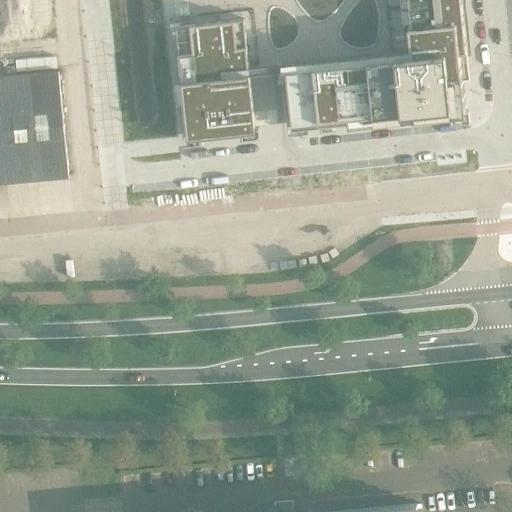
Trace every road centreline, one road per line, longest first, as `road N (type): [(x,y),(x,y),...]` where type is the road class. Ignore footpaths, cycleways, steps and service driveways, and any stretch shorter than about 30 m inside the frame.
road 1 (residential): [(504,137),(111,175),(94,0)]
road 2 (secondary): [(0,376),(187,376),(511,348)]
road 3 (unclassified): [(0,233),(506,185)]
road 4 (secondary): [(491,294),(0,332)]
road 5 (residential): [(511,466),(44,507)]
road 6 (unclassified): [(491,0),(504,137)]
